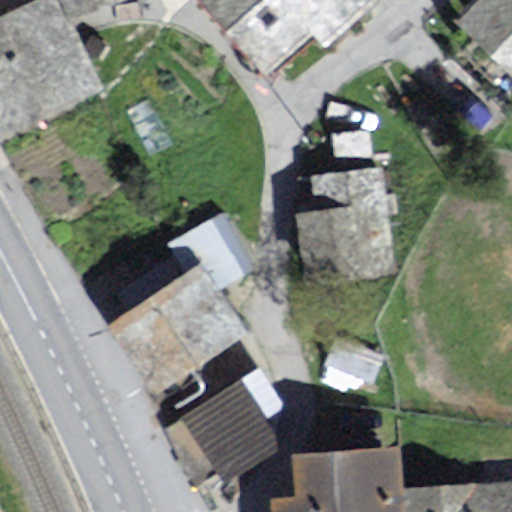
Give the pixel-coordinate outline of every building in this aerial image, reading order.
[(60,0),(21,0),(0,9),(0,119),(95,79),(60,0)] [(80,0),(86,11),(108,0),(80,0)] [(374,0),(207,0),(266,69),(314,28),(328,44),(380,7),(374,0)] [(511,0),(461,0),(454,8),(511,64),(511,0)] [(383,165),(311,176),(315,203),(293,206),(304,280),(398,266),(383,165)] [(250,333),(220,285),(254,264),(219,208),(166,241),(182,265),(99,316),(149,396),(250,333)] [(245,376),(173,419),(209,481),(282,438),(245,376)] [(293,446),(295,487),(270,488),(270,511),(403,511),(401,443),(293,446)] [(511,511),(511,476),(412,483),(414,511),(511,511)]
